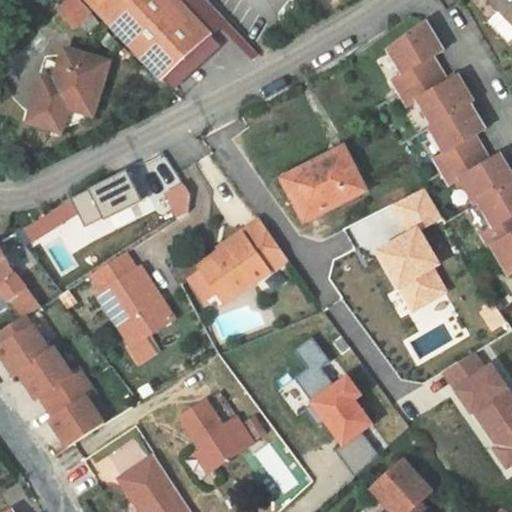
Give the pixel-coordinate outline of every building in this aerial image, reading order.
[(76,0),(69,0),(59,10),(76,28),(80,25),(90,36),(101,26),(76,0)] [(227,22),(206,0),(86,0),(163,81),(227,22)] [(506,19),(511,25),(511,0),(491,0),(489,2),(506,19)] [(511,25),(506,19),(495,29),(510,44),(511,41),(511,25)] [(427,22),(389,50),(404,74),(393,80),(409,107),(419,101),(434,126),(431,128),(446,153),(435,159),(451,186),(461,180),(476,205),(479,202),(495,227),(482,234),(491,248),(493,246),(495,250),(507,270),(511,276),(511,274),(511,173),(501,155),(491,161),(476,136),(486,130),(471,104),(474,102),(459,77),(448,82),(434,58),(444,51),(427,22)] [(48,80),(42,100),(37,98),(32,115),(71,126),(87,120),(88,114),(93,116),(109,63),(66,50),(55,82),(48,80)] [(37,98),(42,100),(48,80),(43,78),(37,98)] [(63,129),(71,126),(32,115),(29,123),(62,133),(63,129)] [(344,149),(285,180),(306,221),(365,191),(344,149)] [(149,197),(134,167),(71,199),(78,212),(86,228),(149,197)] [(385,258),(416,310),(448,291),(434,268),(440,264),(420,230),(442,217),(425,188),(394,204),(411,234),(388,248),(392,254),(385,258)] [(78,212),(71,199),(54,211),(62,223),(78,212)] [(36,222),(25,229),(35,242),(62,223),(54,211),(36,222)] [(242,233),(244,236),(221,253),(199,267),(202,271),(190,279),(206,301),(217,293),(225,304),(289,259),(261,220),(242,233)] [(242,233),(218,249),(221,253),(244,236),(242,233)] [(10,301),(28,289),(15,272),(14,270),(6,257),(0,246),(0,292),(1,291),(9,303),(10,301)] [(507,270),(495,250),(484,256),(496,277),(507,270)] [(103,292),(99,295),(132,347),(145,339),(175,319),(141,267),(137,270),(126,253),(92,275),(103,292)] [(10,255),(6,257),(14,270),(17,268),(10,255)] [(40,284),(30,292),(40,305),(43,308),(52,300),(40,284)] [(28,289),(10,301),(21,318),(26,315),(40,305),(30,292),(28,289)] [(74,291),(64,299),(74,311),(83,304),(74,291)] [(34,327),(26,315),(21,318),(2,331),(10,343),(5,346),(0,349),(0,351),(7,362),(16,376),(20,373),(51,353),(34,327)] [(10,343),(2,331),(0,332),(0,337),(5,346),(10,343)] [(334,432),(344,424),(350,432),(368,418),(355,401),(362,396),(348,377),(336,387),(323,369),(331,362),(313,338),(295,351),(309,369),(295,379),(313,403),(305,409),(318,428),(326,422),(334,432)] [(132,347),(130,348),(140,363),(155,354),(145,339),(132,347)] [(51,353),(20,373),(37,399),(41,396),(48,392),(55,403),(87,381),(80,369),(72,374),(55,349),(51,353)] [(511,412),(509,408),(511,406),(511,396),(493,367),(486,372),(474,352),(445,371),(472,412),(476,410),(500,446),(501,447),(503,446),(511,458),(511,412)] [(149,378),(138,384),(143,393),(154,387),(149,378)] [(55,403),(62,415),(56,419),(52,421),(69,448),(105,424),(88,399),(96,394),(87,381),(55,403)] [(48,392),(41,396),(48,407),(55,403),(48,392)] [(207,449),(219,468),(257,443),(222,392),(182,419),(204,451),(207,449)] [(62,415),(55,403),(48,407),(56,419),(62,415)] [(258,441),(268,434),(256,416),(247,422),(258,441)] [(362,432),(363,433),(373,425),(368,418),(350,432),(344,424),(334,432),(344,445),(362,432)] [(363,433),(362,432),(344,445),(336,451),(356,478),(380,456),(363,433)] [(501,447),(500,446),(495,450),(507,468),(511,464),(511,458),(503,446),(501,447)] [(204,451),(199,455),(211,474),(219,468),(207,449),(204,451)] [(141,511),(192,511),(156,456),(120,479),(141,511)] [(432,492),(404,461),(373,490),(388,507),(392,511),(419,511),(416,507),(421,502),(432,492)] [(421,511),(426,508),(421,502),(416,507),(419,511),(421,511)]
